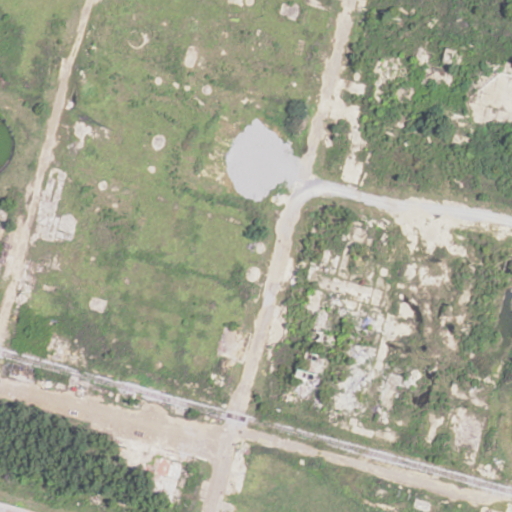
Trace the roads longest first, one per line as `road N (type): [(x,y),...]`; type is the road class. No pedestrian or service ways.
road 1 (residential): [(208,511),(350,0)]
road 2 (residential): [(0,382),(233,431),(500,504)]
road 3 (residential): [(0,346),(42,260),(112,0)]
road 4 (residential): [(511,234),(305,176)]
